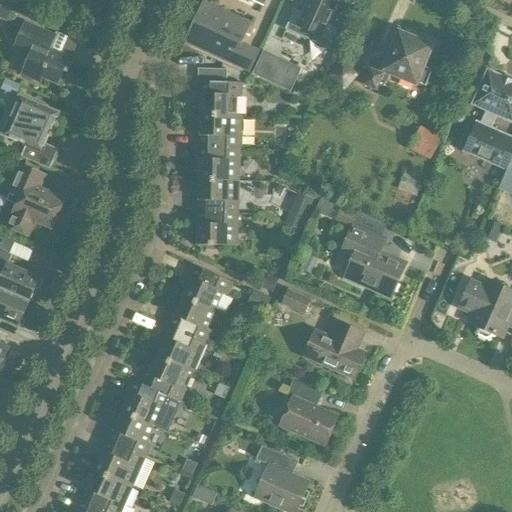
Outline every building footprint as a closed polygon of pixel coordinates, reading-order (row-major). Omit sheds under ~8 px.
[(330,49),(339,29),(328,24),(338,0),(310,0),(304,13),(295,9),(286,29),(330,49)] [(251,24),(204,2),(186,42),(251,72),(260,52),(242,44),(251,24)] [(67,73),(73,59),(50,49),(56,36),(26,23),(15,48),(31,55),(22,76),(40,84),(43,78),(57,85),(64,71),(67,73)] [(426,86),(432,70),(423,67),(431,46),(400,33),(384,71),(416,84),(417,83),(426,86)] [(301,69),(264,52),(254,74),(290,91),(301,69)] [(384,72),(371,67),(364,85),(377,90),(384,72)] [(355,83),(355,69),(333,68),(333,83),(355,83)] [(236,117),(237,116),(237,97),(242,97),(242,84),(227,83),(227,70),(198,69),(198,95),(202,96),(202,116),(236,117)] [(464,150),(507,169),(511,156),(511,138),(491,129),(497,115),(511,121),(511,81),(489,71),(485,80),(481,78),(474,94),(478,95),(474,104),(487,110),(481,125),(477,123),(464,150)] [(16,96),(21,86),(5,80),(1,90),(16,96)] [(4,131),(5,133),(4,136),(26,146),(21,157),(50,170),(59,150),(46,144),(59,114),(20,97),(9,122),(8,122),(7,122),(6,123),(5,124),(4,125),(4,126),(3,126),(3,127),(3,129),(3,130),(4,131)] [(236,117),(202,116),(201,135),(196,135),(196,147),(240,148),(241,116),(237,116),(236,117)] [(305,119),(296,118),(296,130),(301,130),(305,119)] [(433,159),(442,139),(419,129),(410,149),(433,159)] [(240,148),(196,147),(195,160),(200,160),(200,180),(239,181),(240,148)] [(511,194),(511,158),(499,189),(511,194)] [(11,193),(8,200),(19,205),(9,227),(29,236),(36,221),(52,228),(64,200),(39,189),(44,177),(22,167),(11,193)] [(408,173),(402,187),(418,194),(424,179),(408,173)] [(239,181),(200,180),(199,200),(194,200),(194,212),(238,214),(239,181)] [(357,212),(323,197),(316,211),(350,227),(357,212)] [(238,214),(194,212),(194,225),(198,225),(198,246),(237,247),(238,214)] [(291,212),(286,223),(300,230),(305,219),(291,212)] [(501,224),(487,218),(480,236),(495,241),(501,224)] [(392,296),(405,265),(379,254),(385,241),(353,227),(341,254),(353,260),(346,276),(392,296)] [(462,233),(458,244),(472,251),(477,240),(462,233)] [(15,243),(6,239),(0,236),(0,289),(29,303),(36,288),(39,289),(42,280),(9,265),(13,256),(10,255),(15,243)] [(191,279),(183,298),(215,312),(223,293),(228,295),(233,283),(192,265),(187,278),(191,279)] [(268,277),(263,288),(274,292),(278,281),(268,277)] [(502,338),(511,315),(511,292),(509,291),(506,284),(499,286),(488,281),(485,288),(472,282),(460,308),(473,314),(469,323),(479,328),(478,331),(479,335),(487,338),(490,337),(492,333),(502,338)] [(0,318),(19,326),(22,327),(26,319),(23,317),(29,303),(0,289),(0,318)] [(304,313),(310,301),(288,291),(282,304),(304,313)] [(258,293),(257,293),(251,308),(264,314),(265,315),(272,299),(271,299),(258,293)] [(171,314),(166,325),(207,343),(212,332),(207,330),(215,312),(183,298),(175,315),(171,314)] [(331,338),(330,337),(316,331),(304,357),(355,380),(366,353),(358,350),(364,334),(338,322),(331,338)] [(165,339),(157,357),(189,371),(189,372),(193,374),(207,343),(166,325),(161,337),(165,339)] [(249,343),(236,338),(232,350),(244,355),(249,343)] [(0,370),(5,358),(8,359),(12,351),(0,345),(0,370)] [(145,373),(140,384),(140,385),(172,398),(171,399),(180,403),(185,392),(181,390),(189,372),(189,371),(157,357),(149,375),(145,373)] [(140,385),(140,384),(131,380),(126,392),(131,394),(123,413),(154,426),(168,432),(180,403),(171,399),(172,398),(140,385)] [(325,447),(331,433),(338,416),(317,407),(322,394),(293,381),(287,395),(293,398),(280,427),(325,447)] [(183,410),(179,418),(187,422),(191,414),(183,410)] [(111,429),(109,433),(106,440),(146,457),(151,446),(147,444),(152,433),(154,426),(123,413),(115,431),(111,429)] [(200,431),(195,443),(205,447),(210,435),(200,431)] [(146,457),(106,440),(100,452),(105,453),(96,472),(128,486),(129,485),(133,487),(141,469),(146,457)] [(287,511),(296,511),(310,482),(284,471),(290,458),(262,446),(256,460),(269,466),(255,498),(287,511)] [(187,461),(182,472),(191,477),(196,465),(187,461)] [(128,486),(96,472),(89,489),(84,487),(79,499),(108,511),(122,511),(133,487),(129,485),(128,486)] [(198,487),(193,498),(204,503),(207,495),(215,499),(216,495),(198,487)] [(180,508),(186,494),(185,494),(175,489),(169,503),(179,507),(180,508)] [(108,511),(79,499),(74,511),(76,511),(108,511)]
